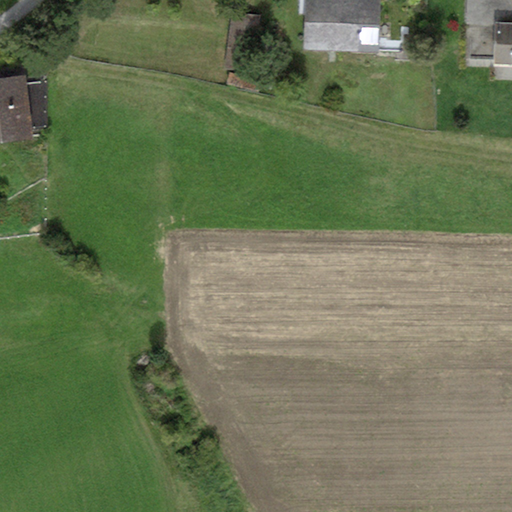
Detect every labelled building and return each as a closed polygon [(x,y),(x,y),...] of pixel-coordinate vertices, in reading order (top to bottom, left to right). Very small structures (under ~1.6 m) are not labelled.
[(383,1),(308,0),(307,51),(382,53),(383,1)] [(511,0),(470,0),(471,27),(511,26),(511,0)] [(266,20),(230,20),(231,68),(266,68),(266,20)] [(511,30),(501,31),(500,71),(511,71),(511,30)] [(27,83),(0,84),(0,147),(36,146),(27,83)]
